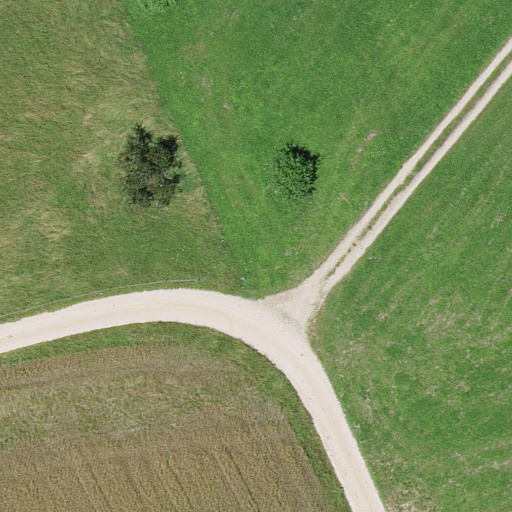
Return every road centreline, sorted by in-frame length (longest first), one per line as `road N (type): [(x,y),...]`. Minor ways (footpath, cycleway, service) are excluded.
road 1 (track): [(360,511),(279,343),(246,320),(185,308),(134,310),(0,340)]
road 2 (track): [(279,343),(331,290),(380,213),(511,70)]
